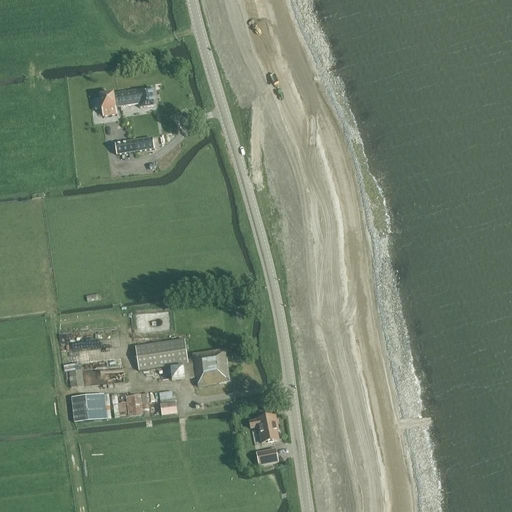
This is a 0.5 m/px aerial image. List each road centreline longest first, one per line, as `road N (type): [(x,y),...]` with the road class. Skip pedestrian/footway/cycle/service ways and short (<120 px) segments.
road 1 (tertiary): [(193,0),(268,266),(309,511)]
road 2 (track): [(184,441),(183,404),(290,386)]
